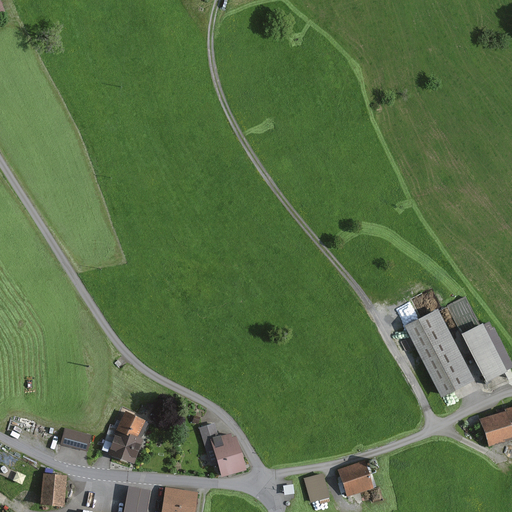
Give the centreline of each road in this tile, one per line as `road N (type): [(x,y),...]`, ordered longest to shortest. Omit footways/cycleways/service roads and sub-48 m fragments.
road 1 (track): [(436,429),(368,303),(272,185),(230,118),(210,51),(217,0)]
road 2 (unclassified): [(260,487),(253,457),(223,415),(136,363),(0,160)]
road 3 (unclassified): [(260,487),(96,473),(52,464),(0,436)]
road 4 (track): [(260,475),(382,451),(511,393)]
